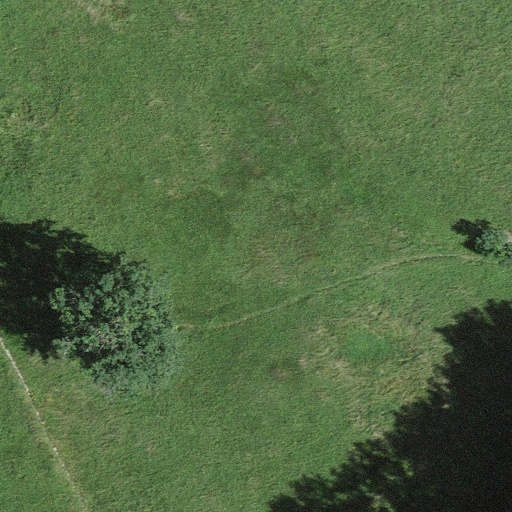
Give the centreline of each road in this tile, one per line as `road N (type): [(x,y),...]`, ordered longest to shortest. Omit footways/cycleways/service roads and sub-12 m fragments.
road 1 (track): [(0,288),(27,282),(183,315),(454,238),(511,248)]
road 2 (track): [(95,511),(29,361),(0,316)]
